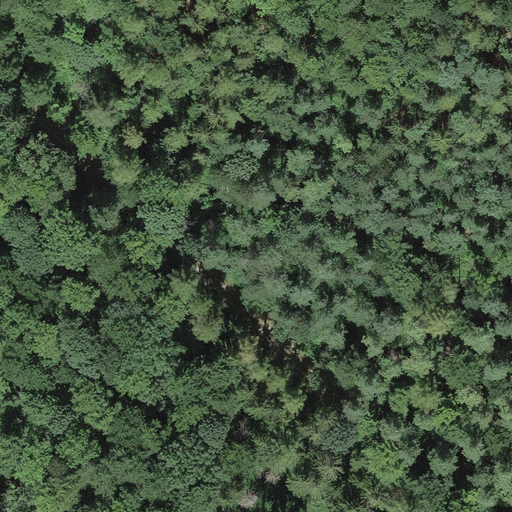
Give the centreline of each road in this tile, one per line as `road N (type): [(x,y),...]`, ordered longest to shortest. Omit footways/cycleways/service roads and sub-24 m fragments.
road 1 (track): [(0,83),(67,134),(450,511)]
road 2 (track): [(122,192),(245,189),(427,227),(511,261)]
